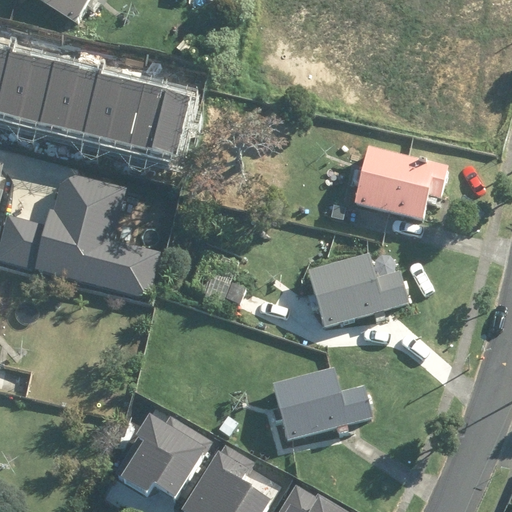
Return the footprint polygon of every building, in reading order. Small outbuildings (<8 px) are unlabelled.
[(44,0),(80,23),(94,0),(44,0)] [(479,61),(404,41),(389,100),(439,113),(445,89),(470,96),(479,61)] [(0,124),(175,167),(193,92),(0,44),(0,124)] [(374,149),(360,205),(426,222),(432,197),(445,200),(453,169),(374,149)] [(0,205),(9,166),(0,164),(0,205)] [(12,219),(1,263),(152,301),(166,246),(116,233),(127,191),(63,175),(50,228),(12,219)] [(406,273),(381,281),(373,255),(314,273),(331,331),(416,305),(406,273)] [(243,308),(250,291),(224,281),(217,297),(243,308)] [(277,385),(292,442),(379,418),(370,387),(346,394),(339,368),(277,385)] [(108,482),(158,511),(166,511),(200,457),(143,423),(108,482)] [(187,511),(264,511),(274,495),(218,462),(187,511)] [(340,511),(301,490),(287,511),(340,511)]
